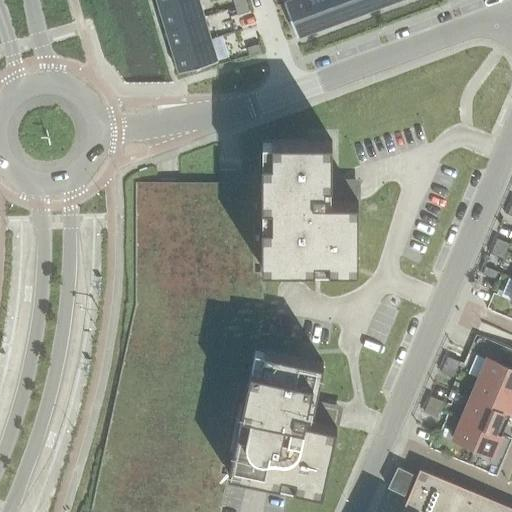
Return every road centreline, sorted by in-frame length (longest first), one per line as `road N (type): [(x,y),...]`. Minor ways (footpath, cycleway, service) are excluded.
road 1 (residential): [(352,511),(511,134)]
road 2 (tertiary): [(8,511),(57,358),(71,171)]
road 3 (tertiary): [(26,176),(42,227),(39,311),(0,460)]
road 4 (residential): [(291,91),(511,11)]
road 5 (residential): [(90,133),(225,111),(291,91)]
